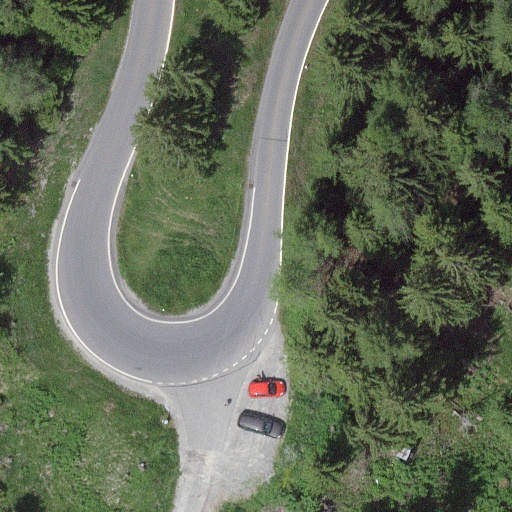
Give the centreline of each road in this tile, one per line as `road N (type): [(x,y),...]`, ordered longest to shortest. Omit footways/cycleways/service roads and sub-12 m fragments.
road 1 (unclassified): [(305,0),(279,86),(252,296),(237,327),(204,349),(167,351),(125,340),(95,312),(80,266),(92,194),(136,87),(153,0)]
road 2 (track): [(187,511),(212,406),(204,349)]
